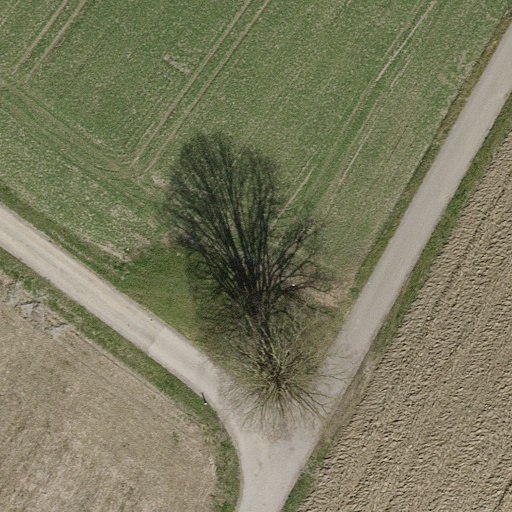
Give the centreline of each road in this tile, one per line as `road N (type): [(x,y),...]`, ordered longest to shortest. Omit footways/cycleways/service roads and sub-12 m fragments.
road 1 (track): [(511,73),(260,511)]
road 2 (track): [(0,223),(296,451)]
